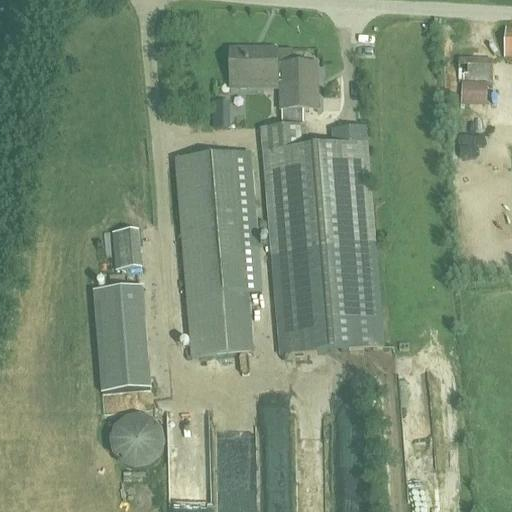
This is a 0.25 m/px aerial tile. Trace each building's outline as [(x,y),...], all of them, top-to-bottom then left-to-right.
[(231,93),(278,93),(278,85),(278,51),(231,51),(231,85),(231,93)] [(493,85),(494,61),(459,60),(458,84),(462,84),(461,108),(487,109),(487,85),(493,85)] [(281,129),(303,127),(303,112),(319,112),(319,67),(281,66),(281,112),(281,129)] [(230,117),(213,117),(213,129),(230,129),(230,117)] [(303,127),(281,129),(263,130),(267,175),(268,175),(283,359),(386,350),(368,131),(333,134),(334,148),(308,150),(306,127),(303,127)] [(191,362),(255,357),(239,156),(174,161),(191,362)] [(104,396),(151,392),(143,291),(96,295),(104,396)] [(138,474),(141,474),(143,474),(146,473),(148,472),(150,471),(152,470),(154,469),(156,468),(158,466),(160,464),(161,462),(163,460),(164,458),(165,456),(165,453),(166,451),(166,449),(166,446),(166,444),(166,441),(165,439),(165,437),(164,434),(163,432),(161,430),(160,428),(158,427),(156,425),(154,423),(152,422),(150,421),(148,420),(146,419),(141,418),(138,418),(136,418),(134,419),(131,419),(129,420),(127,421),(125,422),(122,423),(121,425),(119,427),(117,428),(116,430),(114,432),(113,434),(112,437),(112,439),(111,441),(111,444),(111,446),(111,449),(111,451),(112,453),(112,456),(113,458),(114,460),(116,462),(117,464),(119,466),(121,468),(122,469),(125,470),(127,472),(129,472),(131,473),(134,474),(136,474),(138,474)]
